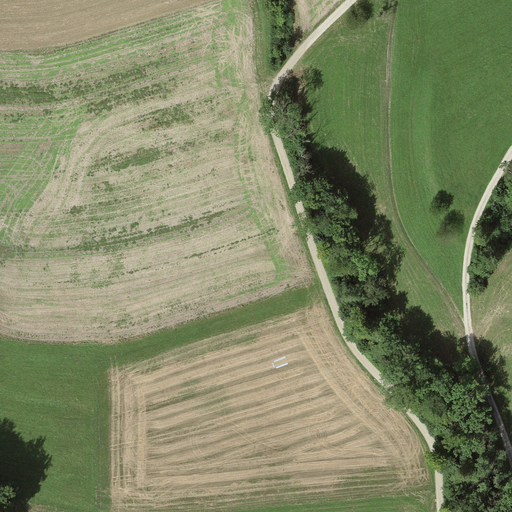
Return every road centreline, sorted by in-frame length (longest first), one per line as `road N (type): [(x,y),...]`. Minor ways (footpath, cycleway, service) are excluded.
road 1 (track): [(351,0),(276,83),(274,127),(356,357),(432,437),(443,511)]
road 2 (track): [(392,0),(388,180),(405,234),(467,330)]
road 3 (track): [(473,356),(466,257),(511,150)]
